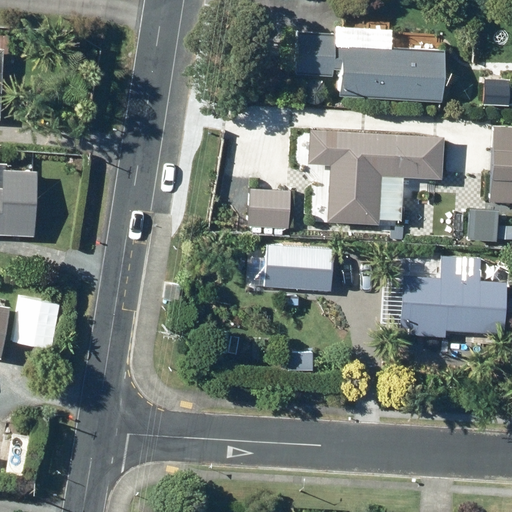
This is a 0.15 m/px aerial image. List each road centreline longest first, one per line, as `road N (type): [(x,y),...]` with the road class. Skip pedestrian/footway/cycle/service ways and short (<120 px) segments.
road 1 (tertiary): [(162,0),(95,431)]
road 2 (residential): [(95,431),(511,457)]
